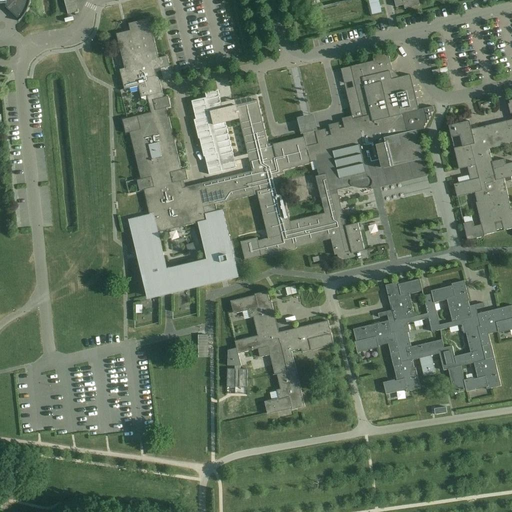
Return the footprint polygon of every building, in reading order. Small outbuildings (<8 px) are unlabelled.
[(18,21),(19,21),(23,17),(27,11),(29,5),(30,0),(0,0),(0,3),(5,3),(5,7),(19,20),(18,21)] [(377,0),(366,0),(370,9),(380,6),(377,0)] [(394,0),(396,7),(404,5),(405,9),(419,5),(418,0),(394,0)] [(124,31),(116,34),(124,68),(119,69),(124,89),(138,86),(141,97),(147,96),(151,113),(122,119),(125,133),(129,132),(131,141),(134,140),(140,165),(137,166),(141,179),(137,180),(139,191),(143,190),(146,202),(149,214),(150,215),(131,219),(133,225),(130,226),(147,297),(159,294),(161,294),(167,292),(172,291),(196,285),(196,287),(222,281),(221,279),(226,278),(227,280),(239,277),(233,253),(230,253),(227,242),(230,241),(222,210),(217,211),(215,204),(257,194),(257,195),(250,203),(251,207),(234,211),(237,223),(236,223),(237,226),(239,235),(257,231),(256,227),(260,226),(255,205),(259,201),(268,238),(258,240),(257,237),(240,241),(244,260),(261,256),(269,254),(269,255),(296,249),(296,247),(330,239),(332,248),(334,255),(337,254),(338,260),(338,261),(356,257),(357,260),(359,260),(363,259),(369,257),(367,249),(364,250),(357,223),(348,225),(345,225),(337,189),(352,186),(355,187),(359,188),(363,188),(366,188),(367,188),(368,187),(369,187),(370,186),(371,189),(427,176),(417,133),(416,130),(424,128),(424,126),(425,126),(425,123),(427,123),(427,121),(429,120),(429,117),(432,116),(431,112),(434,111),(433,107),(433,106),(424,108),(418,109),(410,74),(391,79),(389,71),(392,71),(390,63),(390,62),(389,62),(387,55),(376,57),(375,57),(376,60),(371,61),(350,66),(341,69),(344,84),(345,88),(349,104),(351,111),(352,116),(344,117),(342,118),(343,124),(339,125),(338,122),(328,125),(330,131),(326,132),(325,129),(315,131),(316,136),(304,139),(304,136),(268,145),(257,98),(234,104),(235,105),(222,108),(217,89),(204,92),(205,95),(191,99),(195,117),(193,118),(198,137),(199,137),(203,155),(204,155),(209,173),(236,167),(234,161),(247,158),(248,161),(249,161),(251,170),(252,171),(221,178),(182,187),(180,181),(187,179),(185,169),(181,170),(174,142),(171,142),(168,130),(171,129),(166,108),(170,107),(168,96),(163,97),(162,92),(162,91),(158,74),(162,73),(160,68),(169,66),(167,56),(158,58),(149,18),(128,23),(129,27),(130,30),(124,31)] [(429,65),(431,73),(446,70),(444,62),(429,65)] [(421,96),(427,95),(423,78),(417,80),(421,96)] [(298,105),(303,103),(298,83),(292,85),(298,105)] [(511,99),(508,100),(509,103),(508,104),(510,114),(511,113),(511,115),(511,119),(471,129),(469,120),(448,125),(451,137),(459,135),(462,146),(454,148),(459,169),(470,166),(471,172),(468,173),(470,180),(453,184),(457,197),(467,194),(467,192),(474,190),(477,202),(476,202),(481,224),(474,226),(473,221),(463,223),(467,240),(484,236),(484,235),(496,232),(496,230),(503,228),(503,230),(511,227),(511,209),(503,177),(510,175),(510,177),(511,176),(511,162),(505,164),(505,166),(493,169),(489,149),(511,144),(511,148),(511,99)] [(371,217),(364,223),(370,229),(376,223),(371,217)] [(376,226),(369,230),(373,239),(380,236),(376,226)] [(409,281),(409,283),(399,285),(398,282),(385,285),(390,305),(391,305),(395,321),(389,322),(388,320),(374,324),(353,329),(356,341),(354,341),(357,352),(367,350),(367,348),(378,346),(378,344),(387,342),(390,353),(393,367),(397,380),(395,381),(394,379),(383,382),(385,389),(371,392),(372,396),(365,398),(369,416),(378,414),(380,413),(381,413),(389,411),(384,393),(385,393),(386,394),(396,392),(395,390),(405,388),(406,391),(420,388),(415,368),(414,368),(412,360),(417,359),(419,358),(424,376),(436,373),(431,355),(436,354),(439,353),(443,370),(448,369),(454,393),(466,390),(466,392),(476,389),(476,388),(486,385),(486,389),(501,386),(496,365),(495,366),(492,357),(494,357),(491,343),(490,343),(488,332),(497,330),(498,331),(509,328),(510,330),(511,329),(511,304),(495,309),(477,313),(477,316),(471,317),(468,304),(468,301),(469,301),(464,280),(451,283),(452,287),(441,289),(441,288),(431,290),(431,291),(432,297),(424,299),(422,292),(419,279),(409,281)] [(284,290),(294,287),(292,280),(282,282),(284,290)] [(269,301),(267,291),(254,294),(255,296),(243,299),(243,298),(230,301),(233,311),(227,312),(234,339),(235,338),(229,314),(236,312),(236,313),(246,311),(246,309),(248,309),(250,318),(253,317),(257,335),(234,341),(236,348),(228,350),(227,365),(241,366),(238,353),(258,349),(260,357),(270,354),(275,374),(273,374),(273,375),(277,374),(280,389),(276,390),(279,399),(275,400),(275,399),(264,401),(267,413),(270,412),(270,413),(280,411),(280,410),(291,407),(292,409),(305,406),(298,379),(297,379),(296,375),(297,374),(296,369),(294,362),(291,351),(301,349),(302,352),(313,349),(313,350),(323,348),(323,347),(333,344),(328,320),(296,328),(296,330),(284,333),(285,336),(278,338),(273,316),(275,315),(271,300),(269,301)] [(208,335),(198,335),(198,357),(208,357),(208,335)] [(274,385),(267,387),(269,393),(276,391),(274,385)]
